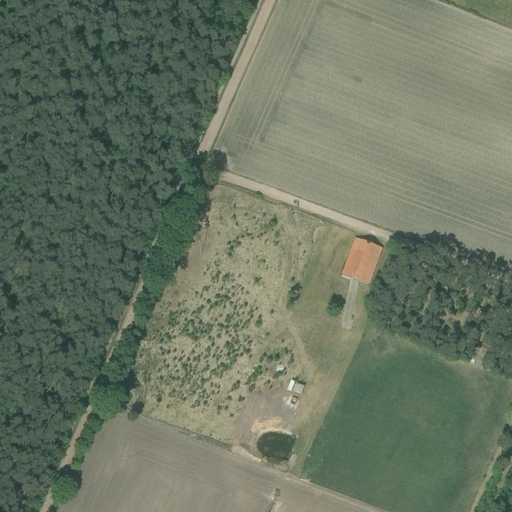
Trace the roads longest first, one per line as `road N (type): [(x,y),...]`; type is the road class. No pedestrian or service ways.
road 1 (track): [(270,0),(44,511)]
road 2 (track): [(511,277),(196,165)]
road 3 (track): [(27,0),(0,156)]
road 4 (track): [(0,327),(71,427)]
